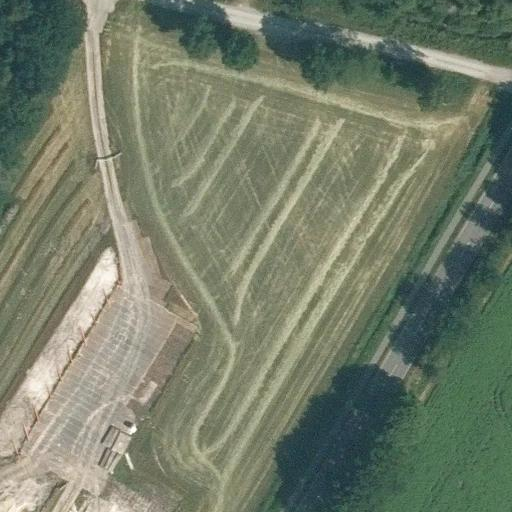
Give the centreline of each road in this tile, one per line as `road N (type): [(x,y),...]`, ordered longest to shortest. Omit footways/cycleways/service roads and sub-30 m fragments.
road 1 (tertiary): [(309,511),(511,169)]
road 2 (track): [(511,80),(207,0)]
